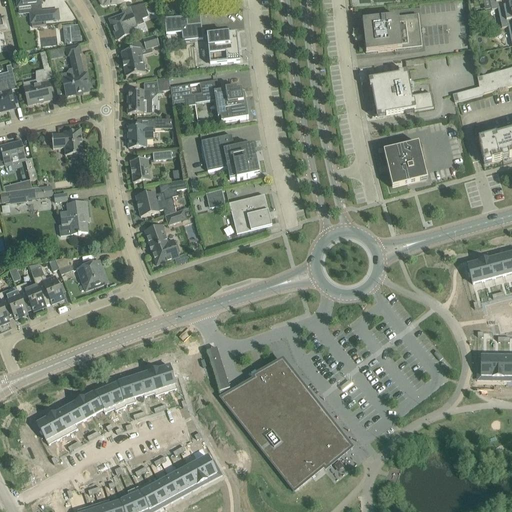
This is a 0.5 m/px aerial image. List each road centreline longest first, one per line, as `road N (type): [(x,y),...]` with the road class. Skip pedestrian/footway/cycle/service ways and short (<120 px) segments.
road 1 (residential): [(18,379),(4,348),(8,339),(145,287)]
road 2 (unclassified): [(252,0),(282,188)]
road 3 (residential): [(145,287),(115,190),(108,108)]
road 4 (unclassified): [(285,0),(315,181)]
road 5 (unclassified): [(332,177),(302,0)]
road 6 (unclassified): [(339,0),(363,168)]
road 7 (unclassified): [(18,379),(164,323)]
